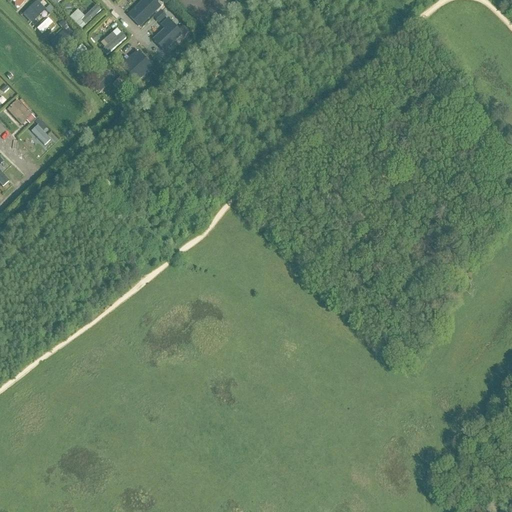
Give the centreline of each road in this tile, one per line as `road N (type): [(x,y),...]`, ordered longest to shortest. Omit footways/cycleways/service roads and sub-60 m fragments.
road 1 (track): [(0,391),(205,233),(382,53),(448,0)]
road 2 (track): [(0,4),(99,106)]
